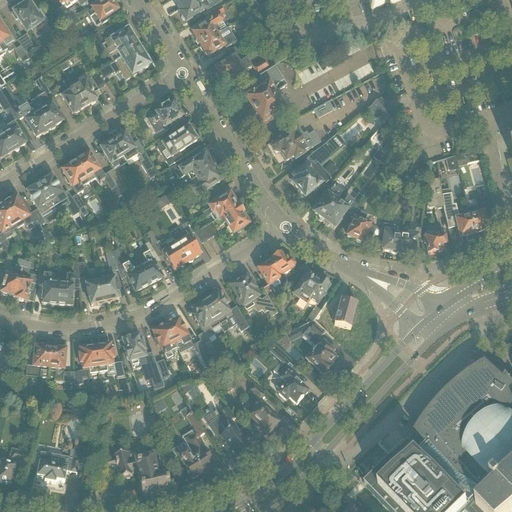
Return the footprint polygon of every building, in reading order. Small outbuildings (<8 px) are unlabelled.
[(75,0),(57,0),(61,6),(64,4),(66,8),(66,9),(77,2),(76,1),(75,0)] [(87,13),(86,13),(90,18),(94,25),(95,26),(95,28),(99,25),(107,20),(115,15),(116,15),(116,14),(116,13),(116,12),(117,11),(109,0),(106,0),(96,7),(95,6),(90,9),(91,11),(87,13)] [(182,1),(176,5),(181,14),(180,15),(182,17),(181,17),(184,22),(184,21),(185,23),(194,18),(205,11),(205,12),(220,3),(217,0),(181,0),(182,1)] [(261,0),(254,0),(259,8),(265,5),(261,0)] [(367,0),(370,10),(372,11),(384,7),(384,8),(389,6),(400,2),(401,0),(400,0),(367,0)] [(29,3),(11,14),(16,21),(17,20),(27,34),(28,33),(33,29),(35,32),(48,24),(41,13),(40,13),(39,14),(38,12),(35,13),(29,3)] [(266,5),(259,10),(264,18),(271,13),(266,5)] [(55,11),(60,19),(68,15),(63,7),(55,11)] [(222,7),(221,8),(225,15),(220,18),(224,24),(230,20),(222,7)] [(209,24),(193,34),(196,39),(195,41),(198,45),(200,45),(200,46),(222,33),(221,32),(227,29),(224,24),(220,18),(225,15),(221,8),(218,10),(210,15),(205,17),(209,24)] [(68,15),(60,19),(65,27),(78,19),(73,12),(68,15)] [(201,47),(200,49),(202,52),(204,53),(207,58),(224,48),(225,50),(226,49),(232,46),(235,51),(236,50),(277,29),(274,22),(239,38),(239,40),(237,41),(236,42),(228,29),(222,33),(200,46),(201,47)] [(0,51),(1,53),(6,50),(7,49),(9,53),(15,49),(6,35),(7,34),(3,28),(2,28),(0,25),(0,51)] [(106,53),(113,64),(139,48),(132,36),(132,35),(130,32),(129,31),(128,30),(121,34),(119,32),(113,36),(115,38),(109,41),(103,30),(93,36),(104,54),(106,53)] [(22,47),(25,54),(34,48),(26,37),(19,42),(22,47)] [(15,51),(14,52),(19,58),(25,54),(22,47),(15,51)] [(137,74),(138,75),(143,72),(142,71),(143,70),(145,70),(148,68),(148,67),(150,66),(149,63),(149,62),(147,59),(145,58),(139,48),(113,64),(114,65),(110,67),(115,76),(120,73),(125,82),(137,74)] [(223,79),(226,85),(252,70),(247,62),(241,65),(236,57),(215,70),(216,72),(215,74),(218,78),(220,78),(221,80),(223,79)] [(253,68),(258,76),(270,68),(265,61),(253,68)] [(65,64),(59,67),(63,73),(68,69),(65,64)] [(303,83),(317,77),(312,67),(298,74),(303,83)] [(266,89),(248,100),(263,124),(272,118),(274,121),(285,114),(274,96),(273,95),(286,87),(275,68),(259,78),(266,89)] [(71,87),(71,86),(85,109),(86,110),(88,108),(91,106),(90,106),(92,105),(93,105),(95,104),(95,103),(97,102),(92,93),(91,92),(94,90),(85,74),(74,81),(73,79),(68,82),(70,86),(71,87)] [(91,78),(98,90),(105,86),(98,74),(91,78)] [(37,99),(32,102),(33,104),(38,112),(49,130),(51,131),(55,129),(55,127),(62,123),(51,105),(50,105),(46,97),(50,94),(41,79),(36,82),(35,83),(40,92),(41,91),(43,95),(38,98),(37,99)] [(65,91),(60,95),(68,108),(73,116),(75,115),(76,116),(79,114),(79,113),(80,112),(83,111),(86,110),(85,109),(72,87),(71,87),(67,90),(65,91)] [(0,105),(9,120),(4,123),(8,129),(1,133),(3,137),(13,153),(14,152),(16,152),(18,151),(19,149),(26,145),(10,120),(15,117),(13,113),(7,103),(1,93),(0,91),(0,105)] [(12,99),(7,103),(13,113),(19,110),(12,99)] [(368,110),(381,127),(393,114),(381,100),(368,110)] [(49,130),(38,112),(33,104),(27,107),(20,112),(36,138),(42,135),(44,135),(48,133),(48,131),(49,130)] [(156,115),(148,120),(153,129),(154,131),(157,129),(159,133),(174,124),(182,119),(181,117),(181,115),(180,112),(178,112),(173,104),(168,107),(167,106),(159,111),(160,112),(156,115)] [(314,112),(313,113),(317,119),(318,119),(318,120),(332,112),(331,111),(332,111),(329,104),(328,105),(327,104),(314,111),(314,112)] [(169,135),(156,143),(159,148),(157,149),(161,155),(166,152),(171,158),(165,162),(169,168),(183,159),(179,154),(188,147),(197,142),(196,140),(196,139),(195,137),(193,136),(189,129),(175,138),(172,133),(170,135),(169,135)] [(303,155),(321,143),(314,133),(313,133),(312,132),(307,135),(306,133),(303,136),(299,130),(291,135),(289,133),(282,138),(281,137),(272,142),(274,146),(273,146),(273,150),(275,153),(278,154),(281,153),(287,162),(294,158),(296,161),(304,155),(303,155)] [(0,160),(7,156),(9,156),(11,155),(12,153),(13,153),(3,137),(1,133),(0,133),(0,160)] [(114,141),(112,142),(126,164),(137,158),(136,158),(138,157),(143,165),(142,165),(147,173),(154,169),(146,156),(143,151),(139,144),(138,142),(133,146),(128,139),(124,134),(118,138),(117,137),(114,139),(114,141)] [(396,134),(382,154),(389,159),(403,139),(396,134)] [(337,135),(317,151),(323,158),(316,164),(321,169),(347,148),(337,135)] [(144,141),(139,144),(143,151),(148,148),(144,141)] [(106,146),(100,149),(103,154),(102,155),(107,162),(107,161),(113,171),(108,174),(116,188),(120,195),(121,194),(126,191),(121,181),(122,180),(120,177),(118,177),(114,171),(116,170),(126,164),(112,142),(111,143),(109,142),(106,144),(106,146)] [(456,157),(456,162),(457,161),(466,159),(467,165),(481,162),(478,150),(456,157)] [(310,166),(293,180),(295,183),(294,185),(305,199),(313,192),(314,194),(322,187),(321,186),(330,178),(328,177),(329,176),(325,171),(324,172),(323,172),(321,169),(316,164),(323,158),(317,151),(306,160),(310,166)] [(378,151),(372,159),(383,167),(389,159),(382,154),(378,151)] [(76,163),(75,164),(88,184),(94,180),(95,180),(98,184),(104,181),(104,182),(105,183),(111,192),(116,188),(108,174),(102,177),(89,156),(81,160),(80,160),(76,162),(76,163)] [(188,177),(191,183),(214,168),(211,163),(209,162),(206,157),(203,156),(177,172),(174,167),(165,173),(167,177),(168,178),(175,174),(179,180),(182,179),(183,180),(188,177)] [(456,157),(445,161),(448,171),(458,170),(456,162),(456,157)] [(415,174),(418,163),(410,160),(403,177),(413,181),(415,174)] [(428,167),(418,163),(415,174),(424,178),(428,167)] [(69,168),(62,172),(77,196),(71,199),(79,211),(83,218),(84,218),(88,215),(84,209),(85,208),(78,197),(77,196),(83,193),(81,189),(81,188),(88,184),(75,164),(74,164),(69,166),(69,168)] [(191,190),(190,191),(195,199),(196,198),(197,198),(220,184),(220,180),(218,176),(217,173),(214,168),(191,183),(195,188),(191,190)] [(52,178),(39,186),(51,204),(51,206),(57,202),(63,199),(68,206),(66,207),(71,216),(77,212),(79,211),(71,199),(67,192),(62,195),(52,178)] [(430,181),(427,207),(430,209),(436,208),(437,209),(443,208),(441,197),(439,181),(430,181)] [(321,206),(314,216),(318,219),(319,221),(323,225),(341,200),(343,197),(345,194),(333,184),(330,187),(323,196),(328,199),(322,206),(321,206)] [(39,186),(27,194),(37,211),(32,214),(37,222),(38,223),(40,227),(46,224),(43,220),(42,218),(55,211),(51,206),(51,204),(39,186)] [(208,210),(202,214),(205,219),(210,216),(213,222),(214,223),(239,208),(236,203),(234,202),(230,195),(221,200),(208,209),(208,210)] [(341,200),(323,225),(328,228),(330,227),(334,231),(347,213),(351,216),(356,210),(355,209),(363,198),(358,195),(352,203),(343,197),(341,200)] [(451,195),(441,197),(443,208),(445,218),(447,229),(456,227),(460,240),(465,238),(467,243),(475,241),(468,217),(459,220),(455,206),(453,206),(451,195)] [(469,217),(468,217),(475,241),(483,239),(482,234),(488,232),(485,220),(495,218),(490,197),(480,200),(479,202),(481,208),(468,211),(469,217)] [(183,203),(177,207),(182,214),(197,205),(194,199),(185,205),(183,203)] [(16,200),(3,208),(16,229),(16,230),(24,225),(31,238),(35,239),(39,238),(39,239),(41,246),(49,243),(40,228),(41,228),(40,227),(38,223),(37,222),(32,214),(27,217),(23,210),(21,206),(20,207),(16,200)] [(3,208),(0,210),(0,233),(1,235),(0,235),(0,245),(2,249),(9,257),(11,254),(14,253),(8,244),(10,242),(9,241),(9,240),(11,239),(8,233),(9,233),(16,229),(3,208)] [(214,223),(195,235),(195,237),(201,245),(215,236),(214,235),(217,233),(219,232),(219,231),(219,229),(222,226),(226,224),(229,229),(226,231),(225,233),(226,235),(228,237),(230,237),(248,226),(246,222),(246,220),(243,215),(243,213),(241,210),(239,209),(239,208),(214,223)] [(355,220),(348,237),(355,240),(356,241),(357,243),(360,245),(362,244),(364,244),(369,246),(373,238),(375,231),(376,229),(364,224),(365,222),(365,221),(367,215),(361,213),(360,212),(356,210),(351,216),(350,218),(355,220)] [(185,232),(172,240),(173,242),(173,243),(186,264),(188,263),(190,264),(192,263),(192,261),(200,256),(189,237),(194,234),(188,225),(182,228),(185,232)] [(398,254),(400,237),(400,234),(393,233),(394,227),(382,226),(378,238),(384,239),(382,252),(390,253),(392,255),(395,256),(397,254),(398,254)] [(408,238),(400,237),(398,254),(399,254),(400,256),(403,256),(405,255),(414,256),(416,238),(420,238),(420,230),(409,228),(408,238)] [(426,239),(424,239),(425,245),(427,245),(428,255),(438,253),(438,252),(444,251),(444,247),(445,246),(443,235),(435,237),(434,232),(427,233),(428,238),(426,238),(426,239)] [(150,234),(144,237),(153,252),(156,257),(162,254),(173,273),(181,268),(183,268),(184,267),(185,265),(186,264),(173,243),(167,247),(165,244),(159,248),(158,246),(150,233),(150,234)] [(117,252),(111,253),(113,259),(117,272),(121,282),(126,279),(134,295),(148,288),(137,267),(131,271),(128,266),(122,269),(120,266),(121,265),(122,265),(119,257),(117,252)] [(144,264),(137,267),(148,288),(162,281),(153,264),(159,261),(156,257),(153,252),(149,254),(147,255),(141,258),(144,264)] [(111,254),(105,255),(109,271),(110,273),(112,273),(117,272),(113,259),(112,259),(111,254)] [(271,262),(270,263),(280,280),(279,281),(282,286),(287,283),(283,276),(294,269),(294,266),(292,263),(289,262),(287,264),(285,260),(285,257),(281,255),(271,261),(271,262)] [(263,291),(265,295),(268,300),(284,290),(282,286),(279,281),(280,280),(270,263),(263,268),(262,267),(259,267),(257,270),(268,288),(263,291)] [(84,264),(77,266),(78,281),(88,279),(84,264)] [(59,283),(57,307),(58,307),(59,308),(62,309),(63,308),(72,309),(74,289),(79,290),(78,281),(77,266),(73,265),(72,278),(66,278),(65,284),(59,283)] [(7,296),(13,298),(23,269),(16,267),(13,276),(7,274),(7,275),(0,294),(3,295),(3,296),(6,297),(7,296)] [(23,269),(13,298),(18,300),(19,301),(22,302),(23,302),(25,302),(25,301),(26,299),(32,302),(32,303),(33,304),(36,286),(38,279),(33,277),(32,277),(28,276),(29,275),(30,272),(23,269)] [(107,274),(98,276),(98,277),(105,304),(107,304),(109,304),(112,303),(113,302),(119,301),(117,295),(118,294),(116,286),(115,286),(112,275),(112,273),(110,273),(109,271),(107,271),(107,274)] [(307,274),(301,282),(292,296),(299,301),(298,303),(305,308),(308,303),(309,303),(310,302),(317,306),(330,287),(328,286),(328,285),(324,282),(323,282),(320,280),(319,282),(318,282),(318,280),(315,278),(314,279),(307,274)] [(54,307),(57,307),(59,283),(51,283),(51,276),(39,275),(38,278),(38,279),(37,286),(43,287),(41,306),(49,307),(50,308),(53,308),(54,307)] [(105,304),(98,277),(89,279),(90,281),(84,282),(87,293),(86,293),(88,301),(89,301),(90,307),(96,306),(98,306),(101,307),(103,305),(105,304)] [(278,323),(280,322),(282,321),(268,300),(265,295),(264,296),(266,299),(261,302),(260,300),(259,300),(257,296),(258,296),(251,284),(250,285),(246,279),(237,284),(237,283),(231,286),(232,287),(231,288),(238,300),(236,301),(240,308),(242,307),(246,313),(255,308),(258,314),(262,311),(264,315),(268,313),(271,318),(274,316),(278,323)] [(231,330),(236,326),(240,334),(249,329),(245,323),(244,321),(239,313),(237,309),(231,313),(223,300),(221,301),(221,300),(220,301),(217,296),(211,300),(210,298),(204,302),(219,326),(226,322),(231,330)] [(331,302),(326,322),(335,325),(334,326),(335,326),(350,331),(351,326),(353,327),(357,310),(356,310),(357,306),(340,301),(340,304),(331,302)] [(198,308),(192,312),(195,316),(194,317),(194,318),(193,319),(203,335),(198,338),(200,342),(210,357),(215,354),(210,345),(207,340),(208,340),(215,336),(212,331),(219,326),(204,302),(197,306),(198,308)] [(320,312),(314,308),(304,325),(306,326),(310,323),(314,322),(320,312)] [(166,326),(165,327),(177,350),(179,355),(185,352),(192,349),(184,334),(186,333),(182,326),(181,327),(178,321),(173,324),(173,323),(172,323),(170,323),(167,324),(166,326)] [(306,326),(302,328),(307,333),(305,335),(304,336),(306,337),(317,348),(305,361),(310,364),(316,371),(324,377),(325,376),(327,376),(330,373),(329,371),(331,370),(329,368),(332,364),(336,361),(331,356),(333,354),(326,347),(319,341),(324,336),(323,336),(324,335),(314,326),(313,326),(311,323),(306,326)] [(177,350),(165,327),(163,327),(162,327),(158,329),(158,330),(157,331),(157,332),(153,334),(155,340),(154,340),(158,347),(159,346),(166,362),(173,359),(170,354),(177,350)] [(132,339),(123,341),(126,352),(124,352),(127,361),(129,360),(133,372),(146,368),(154,392),(155,392),(164,390),(163,384),(160,377),(156,365),(152,355),(144,357),(142,351),(143,351),(141,344),(140,344),(138,338),(132,340),(132,339)] [(200,342),(193,346),(194,347),(206,368),(211,375),(218,371),(213,363),(210,357),(200,342)] [(256,346),(252,348),(256,355),(260,352),(256,346)] [(101,347),(95,348),(99,375),(106,374),(107,378),(116,377),(116,381),(124,380),(124,377),(122,368),(117,368),(117,365),(112,366),(112,364),(111,361),(113,361),(112,353),(110,353),(109,347),(102,348),(101,347)] [(26,377),(26,378),(40,379),(48,380),(48,377),(50,350),(48,349),(45,348),(43,349),(35,348),(33,364),(33,368),(27,367),(26,377)] [(84,372),(73,374),(73,384),(74,388),(83,386),(82,382),(91,380),(91,377),(99,375),(95,348),(88,349),(88,350),(80,351),(81,357),(80,358),(81,366),(82,365),(84,372)] [(50,350),(48,377),(55,378),(54,383),(62,384),(65,351),(57,350),(56,349),(53,349),(52,350),(50,350)] [(278,394),(279,395),(286,402),(289,399),(296,406),(303,399),(303,398),(307,393),(304,390),(304,388),(302,386),(301,387),(298,384),(300,382),(294,376),(300,369),(287,357),(274,372),(281,379),(280,381),(281,382),(275,388),(280,392),(278,394)] [(163,363),(156,365),(160,377),(167,374),(163,363)] [(378,474),(364,487),(388,511),(511,511),(511,385),(506,377),(505,378),(505,379),(503,381),(502,381),(489,370),(488,369),(484,371),(481,373),(477,375),(474,377),(470,379),(468,381),(465,384),(463,382),(462,383),(463,383),(457,388),(457,387),(456,388),(451,393),(450,393),(450,394),(447,397),(445,399),(444,399),(444,400),(439,406),(438,405),(438,406),(433,412),(433,411),(432,412),(434,414),(431,417),(429,420),(427,423),(425,426),(423,430),(420,433),(418,436),(420,439),(426,445),(425,446),(426,447),(418,454),(408,445),(393,460),(378,474)] [(63,374),(62,384),(73,384),(73,374),(66,374),(63,374)] [(253,385),(248,391),(259,401),(264,395),(256,388),(253,385)] [(154,392),(148,394),(151,402),(159,398),(155,392),(154,392)] [(254,401),(242,413),(253,424),(255,423),(260,429),(267,436),(279,423),(273,417),(272,417),(271,417),(272,416),(270,414),(269,415),(261,406),(260,407),(254,401)] [(219,419),(209,426),(220,440),(222,439),(226,444),(226,445),(230,451),(230,452),(229,452),(235,460),(233,461),(233,462),(250,449),(249,448),(250,447),(248,445),(248,446),(245,442),(244,442),(241,437),(240,438),(236,433),(230,425),(229,423),(236,418),(228,409),(221,414),(224,418),(221,421),(219,419)] [(74,412),(73,415),(87,418),(88,410),(74,412)] [(177,458),(175,459),(180,467),(182,466),(187,472),(192,481),(200,476),(203,480),(212,474),(207,466),(211,463),(203,450),(202,450),(196,440),(204,434),(199,426),(196,421),(192,415),(186,419),(190,425),(192,429),(190,430),(191,433),(183,438),(183,440),(183,441),(184,443),(185,444),(189,450),(177,458)] [(148,419),(150,431),(156,430),(154,418),(148,419)] [(38,468),(36,478),(44,480),(44,482),(55,485),(56,482),(64,483),(66,473),(77,475),(78,466),(82,467),(83,450),(75,448),(73,460),(67,459),(60,457),(58,467),(39,464),(38,465),(38,468)] [(113,459),(101,462),(102,464),(104,474),(116,471),(118,480),(120,480),(121,481),(130,479),(129,477),(131,477),(131,475),(137,474),(139,484),(139,485),(138,485),(138,486),(138,487),(138,488),(138,489),(138,490),(138,491),(139,492),(140,493),(141,493),(142,497),(149,496),(149,497),(154,496),(161,494),(160,494),(163,494),(163,492),(169,491),(168,485),(169,485),(168,480),(167,481),(165,475),(158,477),(155,467),(160,466),(158,455),(153,456),(145,458),(144,450),(141,449),(137,450),(136,452),(138,459),(128,462),(126,454),(124,455),(123,453),(114,455),(115,457),(113,457),(113,459)] [(0,483),(7,485),(11,486),(15,467),(16,464),(27,467),(29,457),(30,455),(27,454),(24,454),(11,450),(9,462),(1,460),(0,464),(0,463),(0,483)]
